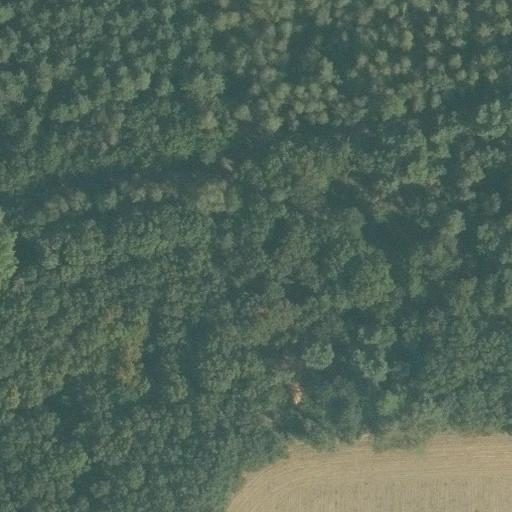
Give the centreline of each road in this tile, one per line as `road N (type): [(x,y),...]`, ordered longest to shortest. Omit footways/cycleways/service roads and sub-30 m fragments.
road 1 (unclassified): [(0,199),(214,162),(511,322)]
road 2 (track): [(214,162),(511,89)]
